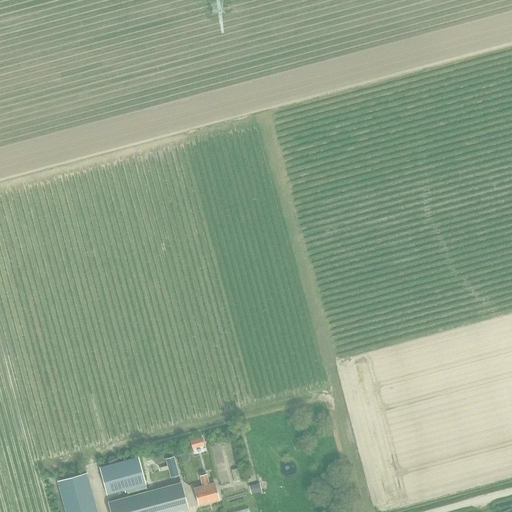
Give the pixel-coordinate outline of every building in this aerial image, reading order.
[(173,457),(166,459),(170,476),(178,474),(173,457)] [(99,469),(106,495),(146,484),(139,458),(99,469)] [(96,511),(86,472),(57,480),(65,511),(96,511)] [(203,485),(194,487),(199,504),(218,499),(214,482),(208,484),(208,481),(203,483),(203,485)] [(169,511),(187,507),(180,482),(109,501),(111,511),(169,511)] [(257,484),(250,486),(252,493),(259,491),(257,484)]
